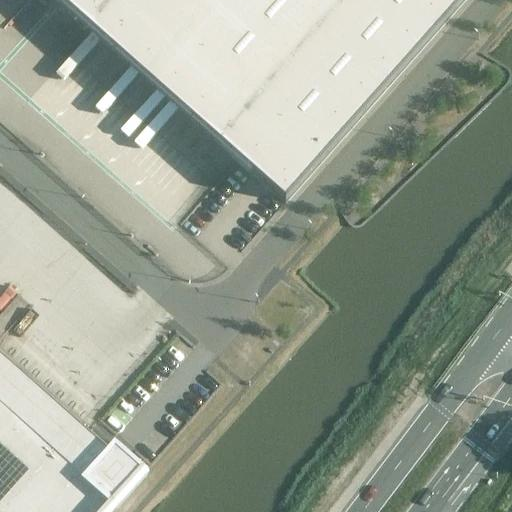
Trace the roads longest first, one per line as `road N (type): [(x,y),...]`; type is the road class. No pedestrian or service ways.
road 1 (primary): [(494,334),(360,511)]
road 2 (primary): [(425,511),(511,397)]
